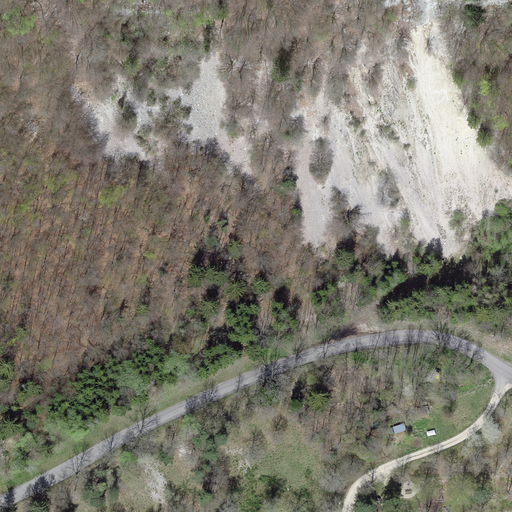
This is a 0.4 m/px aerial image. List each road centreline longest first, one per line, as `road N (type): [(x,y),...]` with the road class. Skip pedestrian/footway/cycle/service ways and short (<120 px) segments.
road 1 (unclassified): [(511,372),(454,340),(417,336),(300,356),(236,379),(0,503)]
road 2 (track): [(348,511),(355,490),(474,434),(511,379)]
